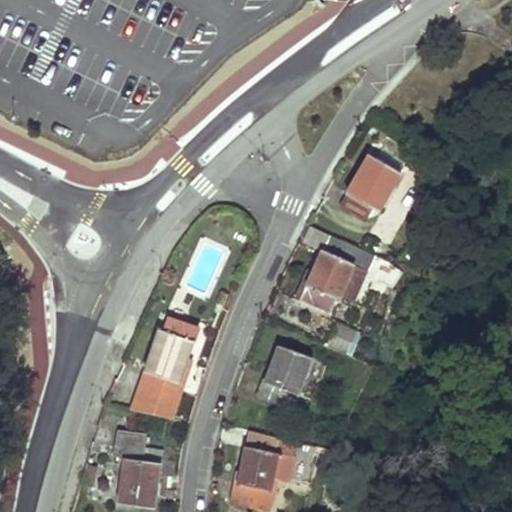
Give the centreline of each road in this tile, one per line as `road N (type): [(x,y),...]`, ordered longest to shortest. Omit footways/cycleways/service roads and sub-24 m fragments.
road 1 (tertiary): [(260,85),(161,171),(123,222),(63,369),(34,511)]
road 2 (tertiary): [(35,511),(149,239),(176,202),(266,120)]
road 3 (residential): [(297,191),(206,404),(188,511)]
road 4 (residential): [(297,191),(413,12)]
road 5 (tertiary): [(266,120),(413,12)]
road 6 (tertiary): [(367,0),(260,85)]
